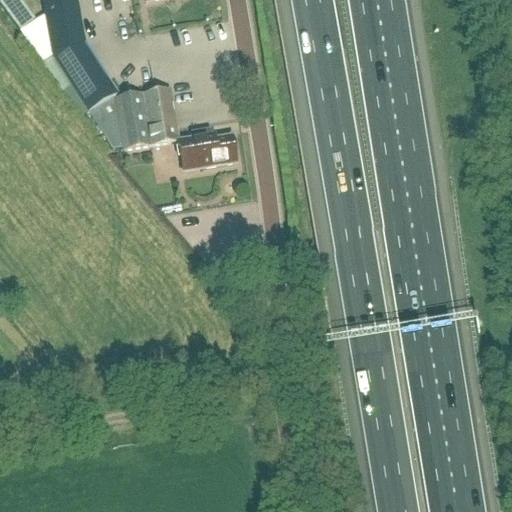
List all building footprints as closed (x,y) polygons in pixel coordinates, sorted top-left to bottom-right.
[(16,0),(0,0),(0,9),(18,34),(34,23),(16,0)] [(49,55),(83,50),(74,0),(40,0),(43,19),(19,35),(38,64),(49,55)] [(110,7),(111,23),(128,22),(127,3),(106,4),(106,0),(90,0),(91,8),(110,7)] [(49,55),(38,64),(81,123),(88,119),(110,154),(121,152),(113,104),(113,102),(116,100),(83,50),(49,55)] [(145,74),(103,80),(116,100),(113,102),(113,104),(121,152),(122,155),(177,146),(169,99),(190,95),(183,56),(144,63),(143,63),(145,74)] [(188,143),(177,146),(182,175),(235,167),(230,140),(210,143),(208,134),(188,138),(188,143)]
